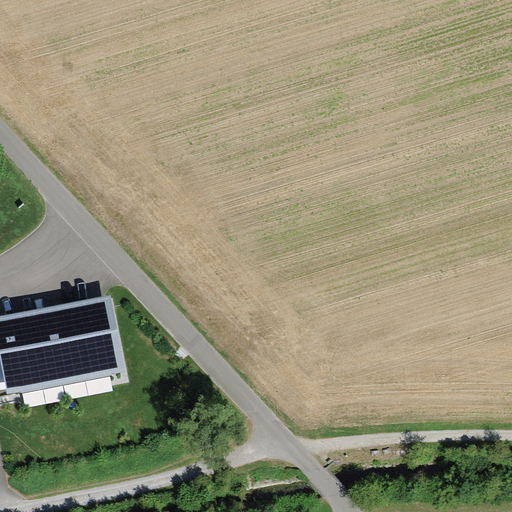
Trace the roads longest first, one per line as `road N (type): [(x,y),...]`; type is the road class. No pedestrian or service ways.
road 1 (track): [(0,504),(290,444),(511,438)]
road 2 (unclassified): [(348,511),(0,130)]
